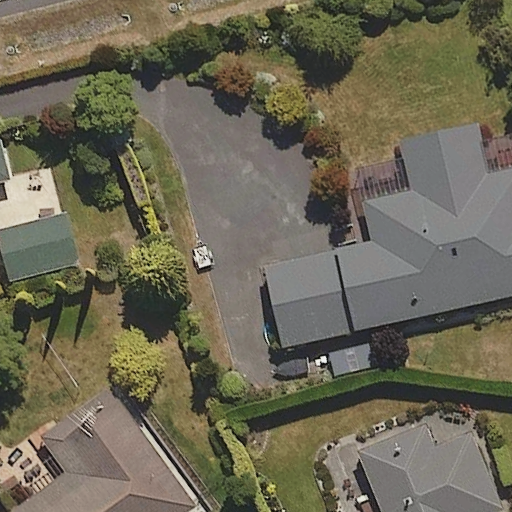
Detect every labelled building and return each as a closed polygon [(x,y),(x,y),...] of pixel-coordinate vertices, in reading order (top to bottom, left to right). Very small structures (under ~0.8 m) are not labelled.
[(511,171),(488,177),(478,130),(402,147),(412,195),(350,209),(359,249),(264,271),(282,351),(511,299),(511,171)] [(0,185),(10,183),(0,145),(0,185)] [(77,264),(65,219),(0,235),(0,252),(8,282),(77,264)] [(186,511),(196,505),(111,387),(41,437),(66,472),(9,511),(186,511)] [(436,448),(426,424),(359,451),(383,511),(493,511),(503,508),(473,433),(436,448)]
